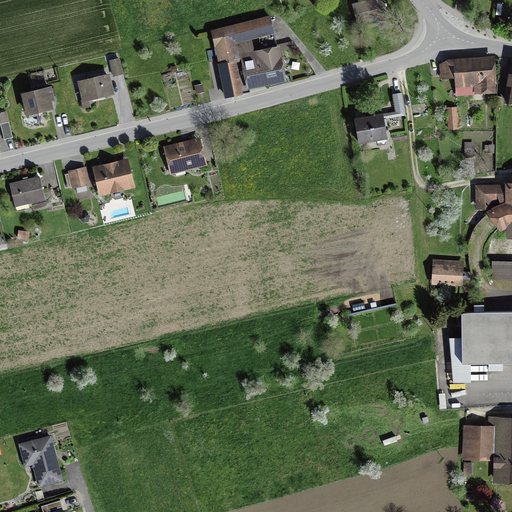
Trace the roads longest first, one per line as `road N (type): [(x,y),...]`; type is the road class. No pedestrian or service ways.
road 1 (unclassified): [(443,35),(399,63),(0,165)]
road 2 (track): [(511,173),(432,190),(418,181),(399,63)]
